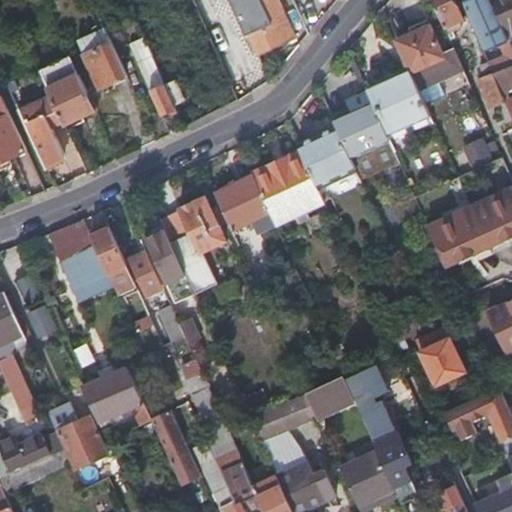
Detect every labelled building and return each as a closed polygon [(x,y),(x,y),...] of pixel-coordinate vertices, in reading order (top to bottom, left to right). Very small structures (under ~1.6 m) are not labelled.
[(196,0),(203,15),(217,10),(212,0),(196,0)] [(231,0),(247,35),(249,34),(272,23),(261,0),(231,0)] [(294,36),(278,0),(261,0),(272,23),(249,34),(257,53),(294,36)] [(454,0),(432,0),(448,37),(453,35),(450,28),(462,23),(459,18),(462,17),(454,0)] [(491,71),(511,62),(511,48),(506,35),(490,0),(465,0),(486,47),(499,41),(504,53),(486,61),(491,71)] [(511,0),(490,0),(506,35),(511,32),(511,0)] [(72,29),(78,40),(104,28),(99,17),(72,29)] [(394,38),(408,68),(420,95),(465,76),(454,50),(443,55),(428,23),(394,38)] [(98,86),(125,74),(104,28),(78,40),(98,86)] [(139,28),(124,35),(140,70),(155,63),(139,28)] [(36,67),(26,45),(4,55),(14,78),(36,67)] [(74,61),(41,76),(47,89),(79,73),(74,61)] [(504,100),(491,71),(486,61),(479,64),(483,75),(477,78),(489,106),(504,100)] [(146,85),(160,113),(175,106),(173,102),(164,83),(155,63),(140,70),(146,85)] [(408,68),(383,79),(410,139),(414,137),(411,130),(431,121),(426,108),(420,95),(408,68)] [(61,121),(63,123),(95,108),(79,73),(47,89),(49,95),(56,109),(61,121)] [(465,76),(420,95),(426,108),(471,88),(465,76)] [(164,83),(173,102),(184,97),(175,78),(164,83)] [(410,139),(383,79),(364,87),(370,100),(387,139),(391,147),(410,139)] [(0,160),(25,148),(8,112),(0,95),(0,160)] [(18,110),(43,163),(62,153),(50,126),(61,121),(56,109),(49,95),(18,110)] [(370,100),(331,118),(335,126),(358,175),(396,158),(391,147),(387,139),(370,100)] [(311,137),(296,144),(298,148),(320,194),(358,177),(358,175),(335,126),(319,133),(318,132),(310,136),(311,137)] [(482,136),(462,148),(474,169),(494,158),(482,136)] [(298,148),(251,170),(253,175),(275,223),(323,201),(320,194),(298,148)] [(253,175),(215,193),(237,242),(258,232),(258,230),(275,223),(253,175)] [(511,184),(425,225),(444,266),(458,260),(459,262),(474,255),(473,253),(502,239),(503,241),(511,237),(511,184)] [(204,196),(158,217),(163,228),(174,252),(195,243),(198,250),(225,238),(219,223),(217,224),(204,196)] [(48,231),(46,232),(77,300),(94,292),(113,284),(99,252),(91,237),(90,234),(89,232),(83,218),(63,226),(48,231)] [(89,232),(90,234),(109,226),(108,223),(89,232)] [(113,284),(115,289),(134,281),(109,226),(90,234),(91,237),(99,252),(113,284)] [(174,252),(163,228),(144,237),(167,285),(175,302),(193,294),(184,274),(174,252)] [(156,290),(163,287),(145,249),(129,257),(146,295),(149,293),(156,290)] [(22,257),(9,263),(25,299),(38,293),(22,257)] [(115,289),(117,293),(136,285),(134,281),(115,289)] [(156,290),(149,293),(153,302),(160,299),(156,290)] [(0,368),(24,421),(31,418),(20,392),(26,389),(11,354),(15,343),(13,338),(24,333),(5,293),(0,295),(0,368)] [(511,299),(486,311),(505,353),(511,350),(511,299)] [(164,313),(175,338),(184,334),(182,329),(176,316),(171,304),(162,308),(164,313)] [(176,316),(182,329),(193,325),(187,311),(176,316)] [(48,314),(31,322),(38,337),(55,329),(48,314)] [(131,322),(135,332),(154,324),(149,314),(131,322)] [(415,339),(435,384),(463,371),(443,326),(415,339)] [(83,365),(96,361),(90,342),(76,347),(83,365)] [(207,440),(214,455),(235,445),(226,425),(195,357),(180,363),(184,373),(183,373),(186,378),(184,379),(212,438),(207,440)] [(144,422),(151,418),(150,416),(127,365),(114,371),(100,378),(83,386),(99,420),(136,404),(144,422)] [(366,415),(362,417),(366,424),(373,440),(391,432),(394,431),(396,430),(382,399),(376,401),(362,369),(348,375),(366,415)] [(356,402),(343,373),(315,387),(305,391),(314,409),(342,397),(347,407),(356,402)] [(511,433),(511,418),(498,387),(445,411),(453,428),(455,427),(460,438),(476,431),(471,420),(489,413),(500,439),(511,433)] [(265,402),(259,388),(244,394),(251,408),(265,402)] [(248,414),(249,414),(260,439),(287,426),(316,413),(314,409),(305,391),(305,390),(248,414)] [(70,461),(73,468),(108,452),(91,414),(78,420),(69,400),(47,411),(56,431),(64,447),(70,461)] [(164,446),(175,469),(194,460),(170,408),(150,416),(151,418),(158,432),(164,446)] [(260,439),(277,475),(304,462),(287,426),(260,439)] [(0,452),(0,476),(12,471),(49,453),(64,447),(56,431),(39,438),(38,435),(17,445),(14,438),(0,443),(0,451),(0,452)] [(377,449),(394,487),(395,489),(405,485),(388,446),(396,443),(391,432),(373,440),(377,449)] [(511,433),(500,439),(493,442),(500,458),(507,455),(511,453),(511,433)] [(222,473),(244,463),(237,448),(235,445),(214,455),(215,458),(219,467),(222,473)] [(70,461),(64,447),(49,453),(55,467),(70,461)] [(340,466),(357,504),(394,487),(377,449),(340,466)] [(49,453),(12,471),(18,484),(55,467),(49,453)] [(277,475),(293,511),(295,511),(325,499),(307,460),(304,462),(277,475)] [(228,487),(239,511),(266,511),(258,494),(254,485),(244,464),(244,463),(222,473),(228,487)] [(239,511),(228,487),(222,473),(219,467),(212,471),(215,478),(210,481),(224,511),(239,511)] [(0,476),(0,483),(3,491),(18,484),(12,471),(0,476)] [(444,475),(450,487),(455,485),(452,480),(449,473),(444,475)] [(266,511),(293,511),(277,475),(254,485),(258,494),(266,511)] [(0,509),(10,505),(3,491),(0,483),(0,509)] [(395,489),(405,511),(407,511),(416,508),(405,485),(395,489)] [(467,511),(455,485),(450,487),(440,491),(439,496),(445,511),(467,511)]
